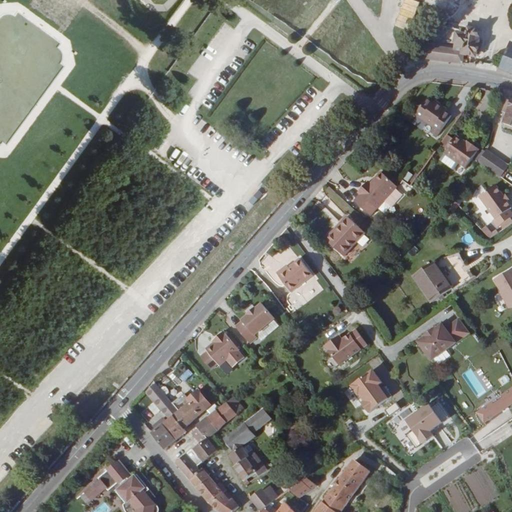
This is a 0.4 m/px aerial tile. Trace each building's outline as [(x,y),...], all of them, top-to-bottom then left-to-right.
[(422,58),(481,64),(481,28),(443,19),(438,32),(456,35),(454,48),(429,46),(422,58)] [(511,46),(509,45),(500,66),(511,70),(511,46)] [(506,104),(511,90),(511,86),(510,86),(502,103),(506,104)] [(511,90),(506,104),(501,113),(511,118),(511,90)] [(440,99),(433,94),(423,108),(435,117),(433,121),(439,126),(453,106),(447,102),(448,100),(443,96),(440,99)] [(449,122),(440,135),(446,140),(444,144),(460,155),(473,137),(465,131),(463,133),(459,130),(449,122)] [(480,139),(473,150),(498,166),(505,155),(480,139)] [(363,177),(365,180),(382,195),(402,172),(386,158),(375,169),(373,166),(363,177)] [(408,168),(412,171),(419,163),(415,160),(408,168)] [(511,198),(508,194),(504,189),(495,177),(480,188),(497,211),(494,213),(499,219),(511,208),(511,203),(510,202),(511,200),(511,198)] [(347,207),(324,228),(340,246),(363,225),(347,207)] [(480,231),(490,240),(496,233),(486,224),(480,231)] [(285,257),(272,264),(284,283),(308,269),(297,250),(285,257)] [(452,250),(426,260),(406,273),(425,301),(468,273),(452,250)] [(271,262),(272,264),(285,257),(284,255),(271,262)] [(511,266),(494,277),(510,306),(511,304),(511,266)] [(235,324),(229,331),(246,346),(252,339),(248,336),(249,335),(265,317),(266,316),(252,303),(246,310),(245,309),(238,317),(238,318),(233,323),(235,324)] [(265,317),(249,335),(256,340),(271,323),(265,317)] [(419,338),(411,342),(424,362),(463,336),(454,322),(440,331),(437,326),(430,331),(429,330),(418,336),(419,338)] [(328,337),(326,335),(317,341),(330,361),(359,341),(349,325),(334,335),(333,333),(328,337)] [(213,347),(210,350),(203,358),(204,359),(217,371),(219,372),(235,354),(218,339),(211,345),(213,347)] [(434,358),(437,363),(448,357),(445,352),(434,358)] [(217,371),(204,359),(201,362),(214,374),(217,371)] [(178,377),(183,383),(192,375),(187,369),(178,377)] [(174,406),(154,385),(147,393),(156,401),(153,404),(170,420),(172,418),(180,411),(174,406)] [(511,386),(474,412),(483,425),(511,404),(511,386)] [(180,411),(172,418),(185,430),(193,421),(210,404),(197,392),(188,400),(190,402),(180,411)] [(184,396),(174,406),(180,411),(190,402),(188,400),(184,396)] [(234,397),(225,404),(234,418),(245,410),(234,397)] [(267,403),(222,440),(224,444),(236,461),(247,452),(258,444),(250,434),(275,415),(267,403)] [(225,404),(225,406),(195,430),(197,433),(203,442),(197,447),(174,465),(190,483),(191,483),(200,475),(197,471),(200,468),(199,466),(193,460),(197,457),(203,463),(217,451),(207,440),(218,431),(234,418),(225,404)] [(416,447),(433,437),(430,431),(447,421),(437,404),(430,408),(428,405),(400,421),(416,447)] [(170,420),(163,426),(176,442),(187,433),(185,430),(172,418),(170,420)] [(154,434),(152,437),(165,451),(176,442),(163,426),(160,423),(152,431),(154,434)] [(191,438),(197,447),(203,442),(197,433),(191,438)] [(247,452),(236,461),(232,464),(242,479),(257,467),(255,463),(247,452)] [(356,453),(348,463),(366,476),(373,466),(356,453)] [(255,463),(257,467),(261,473),(269,467),(262,457),(255,463)] [(117,463),(82,493),(90,502),(102,492),(103,494),(111,487),(126,475),(117,463)] [(348,463),(318,504),(331,511),(340,511),(351,498),(366,476),(348,463)] [(385,468),(382,473),(394,480),(397,475),(385,468)] [(200,475),(191,483),(208,505),(223,492),(226,489),(220,483),(217,486),(209,478),(204,472),(201,475),(200,475)] [(111,487),(115,492),(122,486),(120,484),(127,478),(129,481),(130,479),(126,475),(111,487)] [(122,486),(115,492),(125,503),(128,501),(136,510),(135,511),(153,511),(155,505),(145,493),(148,489),(136,475),(130,479),(129,481),(127,478),(120,484),(122,486)] [(288,492),(298,499),(310,489),(300,481),(288,492)] [(223,492),(208,505),(219,511),(235,511),(242,506),(230,493),(226,496),(223,492)] [(249,503),(258,511),(265,511),(270,508),(278,501),(270,492),(265,496),(261,492),(249,503)]
